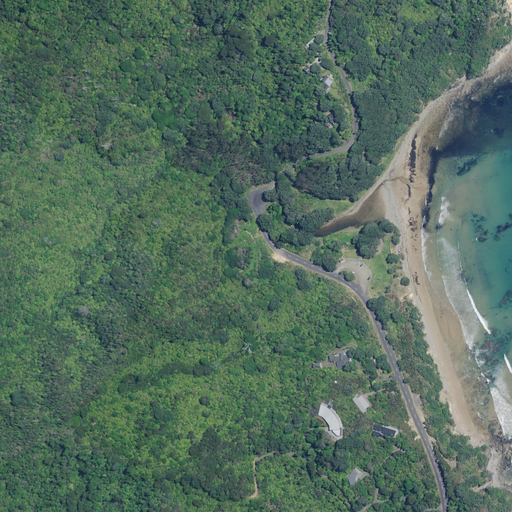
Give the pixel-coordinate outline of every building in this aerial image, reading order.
[(318,41),(315,38),(305,47),(308,50),(318,41)] [(305,69),(308,73),(313,69),(309,65),(305,69)] [(334,83),(329,79),(330,78),(327,76),(323,81),(329,85),(326,89),(329,91),(333,87),(331,86),(334,83)] [(338,123),(342,121),(341,119),(337,112),(330,116),(333,123),(335,122),(335,124),(337,125),(338,123)] [(345,355),(345,354),(340,354),(340,356),(336,357),(335,355),(329,355),(330,360),(334,360),(334,362),(337,362),(337,370),(342,371),(343,366),(350,367),(351,356),(345,355)] [(353,399),(364,414),(367,411),(368,411),(374,407),(363,392),(357,397),(353,399)] [(325,406),(323,405),(319,416),(321,416),(322,416),(323,417),(324,417),(326,418),(327,419),(328,420),(329,421),(329,422),(330,423),(331,425),(331,426),(332,427),(332,429),(332,430),(343,429),(343,427),(342,425),(342,423),(341,421),(340,419),(339,417),(337,415),(336,413),(334,411),(333,410),(331,409),(329,407),(327,406),(325,406)] [(397,438),(399,430),(383,425),(376,423),(375,425),(374,429),(377,430),(376,432),(374,431),(373,435),(380,437),(381,433),(397,438)] [(358,481),(363,474),(357,470),(357,471),(355,469),(349,478),(352,486),(357,484),(356,483),(359,482),(358,481)]
